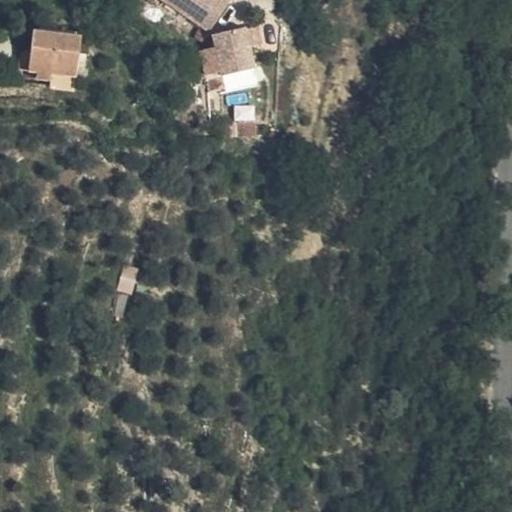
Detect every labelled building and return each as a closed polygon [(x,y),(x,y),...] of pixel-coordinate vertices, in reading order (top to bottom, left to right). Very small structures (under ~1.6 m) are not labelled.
[(245,50),(268,15),(243,0),(180,0),(173,12),(189,22),(194,16),(245,50)] [(261,90),(262,94),(263,95),(293,87),(282,46),(251,54),(255,69),(241,72),(247,93),(261,90)] [(79,106),(79,98),(80,87),(102,88),(102,60),(54,59),(54,79),(47,78),(46,98),(65,98),(66,105),(79,106)] [(80,87),(79,98),(102,99),(102,88),(80,87)] [(263,95),(262,94),(252,97),(254,109),(266,107),(263,95)] [(263,148),(301,150),(301,136),(265,134),(263,148)] [(122,265),(118,291),(132,293),(136,267),(122,265)]
